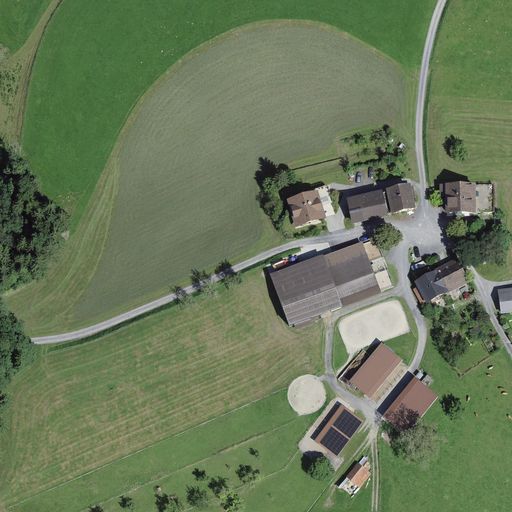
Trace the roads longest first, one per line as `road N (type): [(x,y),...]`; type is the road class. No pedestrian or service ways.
road 1 (track): [(0,352),(108,323),(263,257),(336,236),(426,231)]
road 2 (track): [(407,227),(405,282),(422,335),(414,366),(375,421),(375,511)]
road 3 (track): [(426,231),(425,81),(446,0)]
